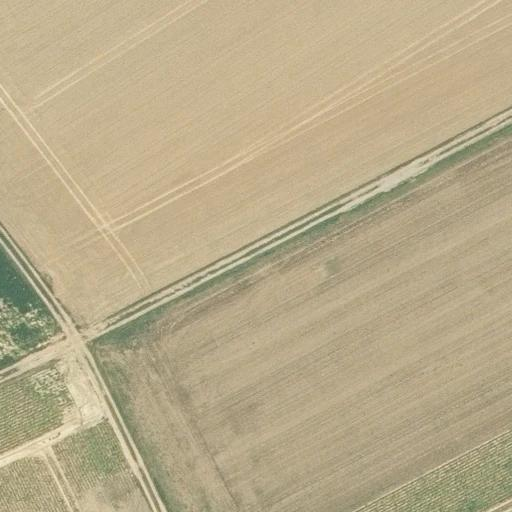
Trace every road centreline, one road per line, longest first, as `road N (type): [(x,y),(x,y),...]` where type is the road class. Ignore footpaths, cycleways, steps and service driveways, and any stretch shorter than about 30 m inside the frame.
road 1 (track): [(511,116),(0,378)]
road 2 (track): [(162,511),(80,341),(0,235)]
